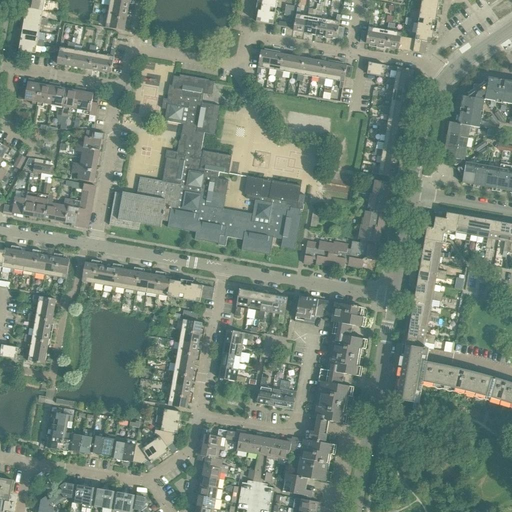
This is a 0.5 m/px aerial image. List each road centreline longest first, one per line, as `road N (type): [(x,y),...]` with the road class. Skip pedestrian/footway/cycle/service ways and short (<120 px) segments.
road 1 (residential): [(118,87),(132,49),(238,66),(244,35)]
road 2 (residential): [(391,297),(225,272)]
road 3 (residential): [(198,415),(345,434)]
road 4 (residential): [(198,415),(225,272)]
road 5 (tertiary): [(366,439),(391,297)]
road 6 (residential): [(225,272),(93,245)]
road 7 (residential): [(149,482),(27,462)]
road 8 (tertiary): [(412,191),(426,104),(446,77)]
road 9 (residential): [(0,65),(118,87)]
